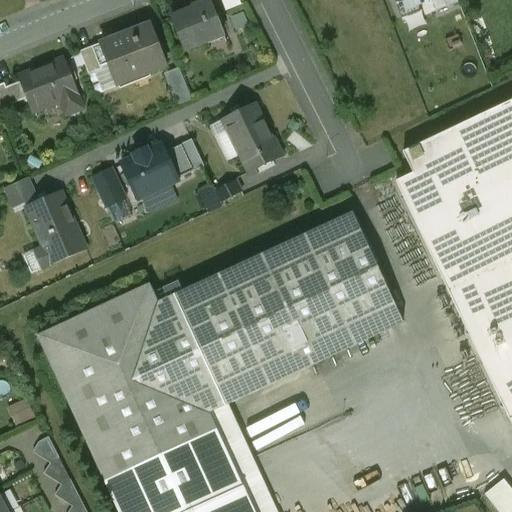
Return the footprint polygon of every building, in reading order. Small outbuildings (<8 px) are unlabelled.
[(394,0),(399,14),(421,5),(418,0),(394,0)] [(456,0),(431,0),(436,12),(458,3),(456,0)] [(191,11),(171,20),(184,52),(205,44),(205,42),(222,35),(209,3),(190,10),(191,11)] [(148,26),(100,45),(107,65),(116,87),(164,68),(148,26)] [(100,45),(78,53),(88,76),(100,71),(99,68),(107,65),(100,45)] [(63,61),(19,79),(21,83),(5,89),(12,106),(27,100),(32,113),(59,102),(61,108),(79,101),(63,61)] [(179,70),(164,76),(176,107),(191,101),(179,70)] [(4,85),(0,86),(0,113),(1,115),(14,110),(12,106),(5,89),(4,85)] [(411,175),(395,184),(509,421),(511,419),(511,100),(401,153),(411,175)] [(254,106),(224,121),(250,175),(284,158),(274,139),(271,141),(254,106)] [(135,159),(122,165),(138,201),(177,182),(161,147),(148,152),(147,149),(134,155),(135,159)] [(113,165),(92,175),(114,222),(134,213),(113,165)] [(27,179),(5,189),(13,208),(36,198),(27,179)] [(235,180),(214,190),(221,202),(241,192),(235,180)] [(60,194),(26,209),(51,265),(85,250),(60,194)] [(352,216),(157,305),(207,413),(226,404),(402,323),(352,216)] [(149,287),(39,338),(119,511),(196,511),(262,482),(226,404),(207,413),(157,305),(149,287)] [(9,406),(17,425),(35,417),(28,399),(9,406)] [(59,511),(89,511),(50,437),(26,449),(59,511)] [(511,511),(511,492),(503,480),(483,495),(496,511),(511,511)] [(275,511),(262,482),(196,511),(275,511)]
